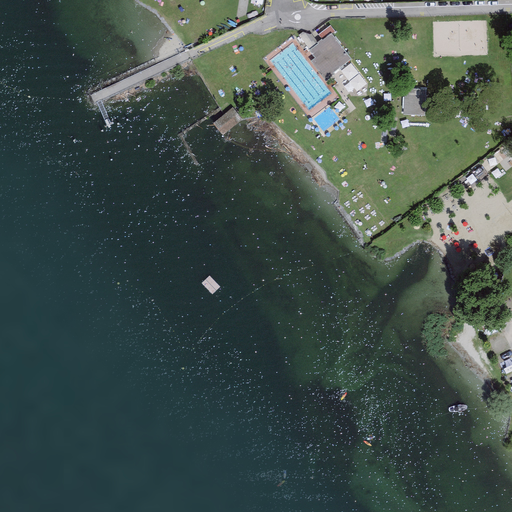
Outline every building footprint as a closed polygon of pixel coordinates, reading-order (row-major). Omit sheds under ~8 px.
[(324,38),(336,30),(333,25),(320,32),(324,38)] [(311,46),(318,41),(310,31),(303,36),(311,46)] [(334,39),(331,35),(309,52),(315,60),(310,63),(324,81),(350,60),(343,51),(350,46),(341,34),(334,39)] [(426,90),(404,89),(403,116),(425,116),(426,90)] [(233,108),(212,124),(222,136),(242,120),(233,108)] [(467,187),(476,183),(471,173),(463,178),(467,187)]
